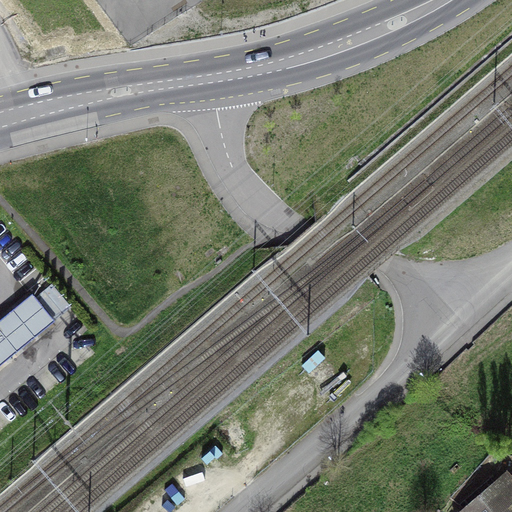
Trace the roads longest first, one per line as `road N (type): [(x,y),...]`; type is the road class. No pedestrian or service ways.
road 1 (residential): [(254,511),(459,328),(405,279),(255,198),(228,158),(211,78)]
road 2 (secondary): [(211,78),(285,64),(444,0)]
road 3 (motorway): [(385,0),(511,201)]
road 4 (secondary): [(0,120),(211,78)]
road 5 (unknown): [(0,386),(61,330),(55,311),(13,272)]
